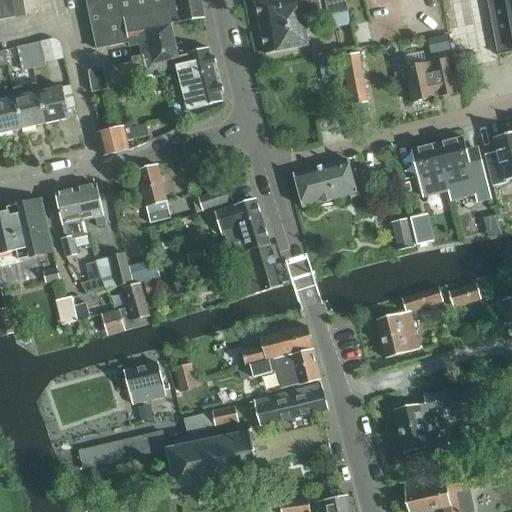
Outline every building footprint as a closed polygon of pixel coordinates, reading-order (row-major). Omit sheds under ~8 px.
[(12,0),(1,0),(5,20),(15,18),(12,0)] [(23,0),(12,0),(15,18),(26,16),(23,0)] [(183,66),(187,56),(179,57),(172,26),(172,24),(205,19),(201,0),(85,0),(96,50),(129,44),(130,48),(141,46),(143,57),(132,58),(133,64),(88,71),(92,93),(138,86),(137,79),(148,78),(147,74),(177,67),(183,66)] [(256,0),(255,0),(266,55),(310,47),(304,15),(322,12),(320,0),(256,0)] [(348,10),(345,0),(325,0),(328,15),(348,10)] [(511,0),(487,0),(498,56),(511,53),(511,0)] [(41,43),(29,45),(34,69),(46,66),(41,43)] [(34,69),(29,45),(17,48),(22,71),(34,69)] [(183,66),(177,67),(188,111),(223,102),(222,96),(224,92),(222,86),(219,84),(214,67),(217,64),(215,58),(212,56),(210,49),(187,54),(187,56),(183,66)] [(368,103),(359,54),(343,57),(352,106),(368,103)] [(404,69),(412,104),(455,94),(448,60),(404,69)] [(71,86),(39,93),(46,124),(70,119),(68,108),(75,107),(71,86)] [(39,93),(16,98),(23,130),(46,124),(39,93)] [(16,98),(0,101),(0,134),(23,130),(16,98)] [(131,125),(98,133),(103,157),(130,151),(128,142),(148,137),(146,126),(132,129),(131,125)] [(511,134),(494,139),(497,153),(485,155),(493,187),(508,184),(507,181),(511,179),(511,134)] [(464,138),(438,145),(449,191),(449,192),(451,201),(475,195),(477,203),(491,199),(479,151),(468,154),(464,138)] [(438,145),(412,151),(423,198),(449,192),(449,191),(438,145)] [(294,175),(303,208),(358,193),(348,160),(294,175)] [(138,171),(151,224),(171,219),(158,166),(138,171)] [(97,185),(77,190),(84,221),(104,216),(97,185)] [(193,200),(197,213),(233,202),(229,189),(193,200)] [(84,221),(77,190),(56,194),(63,226),(67,225),(68,229),(72,228),(71,224),(84,221)] [(0,214),(0,254),(16,251),(19,261),(53,252),(41,200),(18,206),(20,214),(10,217),(9,212),(0,214)] [(195,269),(232,258),(270,245),(256,200),(215,213),(223,237),(225,236),(229,248),(210,254),(209,250),(190,255),(195,269)] [(427,215),(411,219),(417,244),(433,240),(427,215)] [(497,215),(488,218),(490,228),(500,225),(497,215)] [(408,219),(391,223),(397,251),(414,247),(408,219)] [(62,237),(65,251),(73,249),(70,235),(62,237)] [(270,245),(232,258),(245,298),(283,286),(270,245)] [(131,283),(126,267),(123,255),(96,261),(107,291),(131,283)] [(43,273),(46,283),(60,280),(57,270),(43,273)] [(136,329),(152,324),(140,284),(96,296),(108,336),(135,328),(136,329)] [(449,294),(454,309),(481,300),(476,285),(449,294)] [(406,313),(377,321),(386,359),(420,350),(412,319),(418,317),(417,312),(444,303),(439,289),(402,300),(406,313)] [(56,302),(62,326),(78,322),(72,298),(56,302)] [(511,299),(503,302),(508,325),(511,324),(511,299)] [(0,309),(0,323),(3,335),(12,333),(4,308),(0,309)] [(251,367),(313,350),(308,327),(255,340),(257,349),(241,353),(245,368),(251,367)] [(313,350),(251,367),(254,379),(278,372),(282,390),(321,380),(313,350)] [(166,385),(164,385),(159,364),(125,373),(133,405),(167,396),(165,389),(167,389),(166,385)] [(197,392),(190,367),(173,371),(181,397),(197,392)] [(255,401),(260,421),(261,428),(328,411),(322,384),(255,401)] [(472,403),(469,387),(424,397),(426,404),(395,411),(404,451),(407,453),(440,446),(434,418),(439,417),(438,410),(472,403)] [(511,387),(507,388),(511,406),(498,409),(504,436),(511,434),(511,387)] [(258,472),(253,447),(250,433),(251,433),(251,431),(249,431),(249,433),(242,434),(236,408),(213,413),(217,428),(233,424),(236,436),(224,438),(224,439),(169,450),(169,451),(177,489),(233,478),(233,479),(258,473),(258,474),(260,474),(260,472),(258,472)] [(186,421),(189,433),(212,426),(209,414),(186,421)] [(169,450),(164,430),(78,453),(83,475),(169,451),(169,450)] [(475,511),(471,491),(483,488),(480,472),(405,488),(409,511),(426,511),(443,508),(444,511),(475,511)] [(233,511),(267,506),(265,496),(230,503),(231,511),(233,511)] [(319,503),(320,511),(350,511),(347,496),(319,503)] [(281,504),(282,511),(310,511),(310,501),(281,504)]
